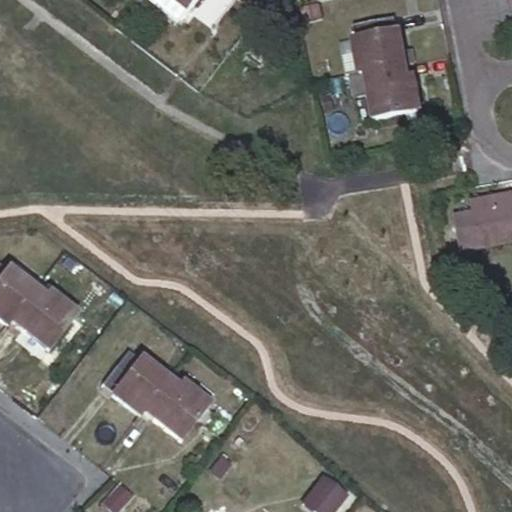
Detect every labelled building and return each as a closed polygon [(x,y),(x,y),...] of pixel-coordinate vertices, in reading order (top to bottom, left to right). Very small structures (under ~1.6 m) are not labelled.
[(171,0),(189,13),(199,0),(171,0)] [(356,45),(363,77),(368,77),(407,70),(417,68),(414,54),(404,55),(401,36),(397,37),(394,22),(357,29),(360,44),(356,45)] [(270,60),(256,49),(247,60),(261,72),(270,60)] [(407,70),(368,77),(372,98),(377,122),(421,114),(415,82),(410,83),(407,70)] [(368,77),(363,77),(352,79),(356,101),(372,98),(368,77)] [(511,246),(511,198),(482,204),(484,217),(456,222),(464,255),(511,246)] [(0,322),(6,327),(9,322),(34,290),(7,269),(5,271),(0,266),(0,322)] [(34,290),(9,322),(46,351),(73,316),(47,295),(45,299),(34,290)] [(117,346),(92,378),(101,386),(126,353),(117,346)] [(111,397),(137,418),(141,413),(166,380),(139,359),(138,362),(126,353),(101,386),(113,394),(111,397)] [(166,380),(141,413),(179,442),(207,405),(181,384),(178,388),(166,380)] [(223,480),(233,467),(224,460),(214,472),(223,480)] [(333,511),(343,499),(320,480),(301,504),(310,511),(333,511)] [(109,511),(121,511),(134,498),(119,485),(102,505),(109,511)]
